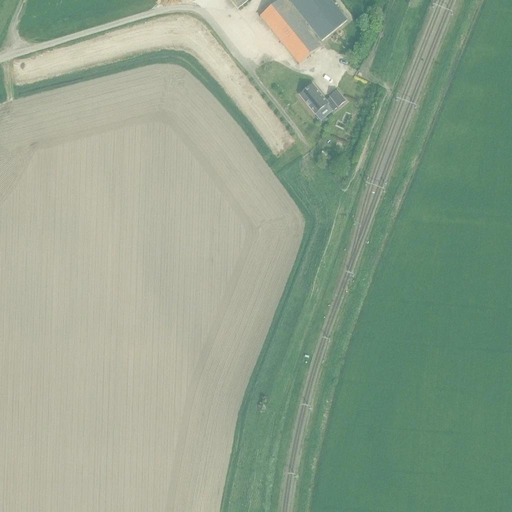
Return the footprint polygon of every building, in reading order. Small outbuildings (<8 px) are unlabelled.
[(229,0),(237,9),(248,0),(229,0)] [(298,65),(319,48),(280,0),(279,0),(259,17),(298,65)] [(329,0),(291,0),(289,2),(321,41),(347,21),(329,0)] [(311,76),(296,89),(298,92),(313,79),(311,76)] [(325,101),(312,85),(299,96),(314,115),(327,105),(333,112),(345,102),(337,91),(325,101)]
